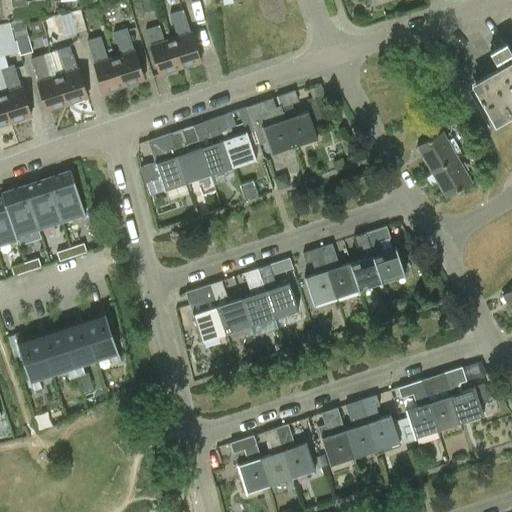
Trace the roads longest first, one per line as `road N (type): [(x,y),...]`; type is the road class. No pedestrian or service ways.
road 1 (residential): [(190,439),(492,340)]
road 2 (residential): [(150,287),(411,199)]
road 3 (residential): [(113,130),(331,57)]
road 4 (residential): [(331,57),(506,0)]
road 5 (unknown): [(511,453),(348,511)]
road 6 (residential): [(411,199),(331,57)]
road 7 (residential): [(150,287),(113,130)]
road 8 (residential): [(190,439),(150,287)]
road 9 (residential): [(0,172),(113,130)]
